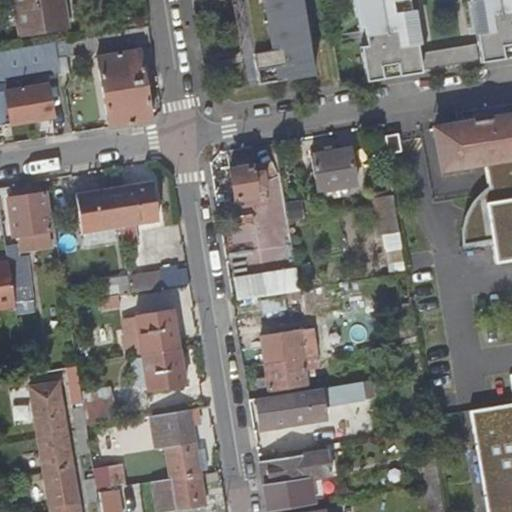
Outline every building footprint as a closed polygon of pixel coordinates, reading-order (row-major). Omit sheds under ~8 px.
[(56,0),(16,0),(22,32),(61,26),(56,0)] [(244,0),(232,0),(248,89),(259,88),(244,0)] [(244,0),(259,88),(314,79),(301,0),(244,0)] [(367,86),(421,77),(415,44),(398,47),(393,16),(410,13),(407,0),(352,0),(356,23),(365,21),(371,54),(362,55),(367,86)] [(511,0),(468,0),(469,0),(471,0),(486,0),(491,31),(474,34),(480,68),(511,62),(511,0)] [(486,0),(471,0),(469,0),(474,34),(491,31),(486,0)] [(410,13),(393,16),(398,47),(415,44),(410,13)] [(0,124),(54,116),(49,87),(17,92),(14,78),(61,71),(58,49),(68,47),(69,55),(153,41),(150,26),(0,49),(0,124)] [(100,56),(111,126),(153,120),(141,49),(100,56)] [(420,61),(423,77),(478,68),(475,52),(420,61)] [(504,190),(489,193),(486,193),(480,200),(474,208),(470,218),(467,227),(466,236),(465,245),(466,249),(495,245),(498,267),(511,265),(511,118),(436,131),(443,173),(485,166),(500,164),(504,190)] [(402,134),(387,137),(391,159),(406,157),(402,134)] [(351,151),(312,157),(317,194),(357,188),(351,151)] [(500,164),(485,166),(489,193),(504,190),(500,164)] [(268,205),(262,166),(231,171),(236,201),(242,201),(243,209),(268,205)] [(155,184),(115,191),(120,227),(161,220),(155,184)] [(84,233),(120,227),(115,191),(77,197),(84,233)] [(45,193),(10,198),(17,235),(51,230),(45,193)] [(385,241),(403,238),(397,201),(379,204),(385,241)] [(116,242),(114,228),(85,233),(87,247),(116,242)] [(5,242),(8,262),(13,289),(19,288),(15,258),(29,255),(26,239),(5,242)] [(0,308),(15,306),(13,289),(8,262),(0,263),(0,308)] [(130,292),(163,286),(161,272),(128,277),(130,292)] [(235,278),(239,300),(261,296),(257,274),(235,278)] [(130,292),(128,277),(98,281),(101,297),(117,294),(130,292)] [(101,297),(87,299),(89,311),(119,306),(117,294),(101,297)] [(263,300),(265,312),(288,309),(286,297),(263,300)] [(128,355),(145,353),(181,347),(174,310),(139,316),(144,346),(127,348),(128,355)] [(127,348),(144,346),(139,316),(122,318),(127,348)] [(316,358),(312,331),(259,338),(266,380),(258,381),(259,391),(268,389),(268,392),(306,386),(305,376),(314,374),(312,365),(304,366),(303,360),(316,358)] [(187,386),(181,347),(145,353),(146,358),(136,360),(140,385),(150,384),(151,392),(187,386)] [(370,380),(361,381),(363,400),(372,399),(370,380)] [(363,400),(361,381),(263,397),(264,404),(257,405),(261,428),(271,427),(285,424),(323,418),(321,407),(363,400)] [(80,511),(77,492),(60,385),(30,389),(50,511),(80,511)] [(116,386),(81,392),(86,426),(90,425),(86,403),(118,398),(116,386)] [(86,403),(90,425),(127,420),(123,398),(118,398),(86,403)] [(511,511),(511,405),(470,412),(473,435),(486,433),(492,463),(479,465),(486,511),(511,511)] [(198,450),(191,409),(149,416),(156,449),(166,448),(172,478),(202,473),(201,471),(198,450)] [(286,431),(285,424),(271,427),(272,433),(286,431)] [(441,486),(432,428),(420,429),(430,487),(441,486)] [(486,433),(473,435),(479,465),(492,463),(486,433)] [(206,449),(198,450),(201,471),(209,469),(206,449)] [(260,462),(268,511),(271,511),(317,505),(312,478),(334,474),(330,450),(260,462)] [(121,463),(105,465),(108,483),(124,481),(121,463)] [(172,478),(154,481),(159,511),(166,511),(208,507),(202,473),(172,478)] [(445,511),(441,486),(430,487),(428,488),(431,511),(445,511)] [(118,489),(100,492),(102,510),(120,507),(118,489)]
